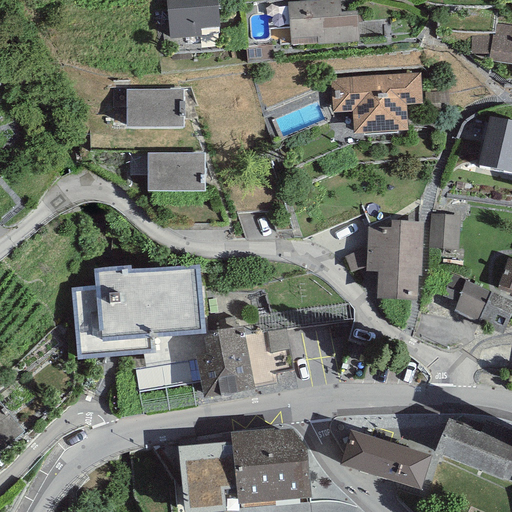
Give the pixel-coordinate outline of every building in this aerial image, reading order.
[(216,0),(166,0),(169,37),(201,35),(200,27),(219,26),(216,0)] [(339,0),(321,0),(287,2),(290,44),(358,40),(356,10),(340,11),(339,0)] [(511,26),(495,24),(495,35),(492,34),(492,37),(472,38),(471,53),(490,53),(489,58),(511,62),(511,26)] [(420,73),(329,78),(331,112),(351,110),(353,132),(407,129),(406,104),(422,103),(420,73)] [(183,89),(126,88),(126,123),(183,124),(183,89)] [(479,162),(511,169),(511,119),(490,115),(479,162)] [(197,160),(138,160),(138,199),(197,199),(197,160)] [(460,215),(430,214),(428,246),(458,248),(460,215)] [(392,229),(371,228),(369,269),(379,270),(378,297),(410,298),(411,274),(415,274),(417,224),(393,223),(392,229)] [(511,258),(507,256),(497,284),(511,289),(511,258)] [(131,263),(94,267),(95,284),(71,287),(77,357),(154,348),(153,335),(204,330),(200,265),(130,266),(131,263)] [(511,321),(511,302),(462,281),(448,311),(506,336),(511,321)] [(217,327),(204,335),(208,352),(196,354),(204,396),(276,384),(272,372),(294,369),(288,329),(239,338),(236,326),(217,327)] [(0,400),(0,467),(33,441),(0,400)] [(511,429),(486,419),(481,431),(447,418),(435,450),(501,477),(502,475),(511,479),(511,429)] [(430,453),(351,429),(341,463),(420,487),(430,453)] [(231,438),(237,501),(311,496),(307,446),(291,430),(231,435),(231,438)] [(188,466),(178,466),(181,506),(237,501),(231,438),(186,441),(188,466)]
